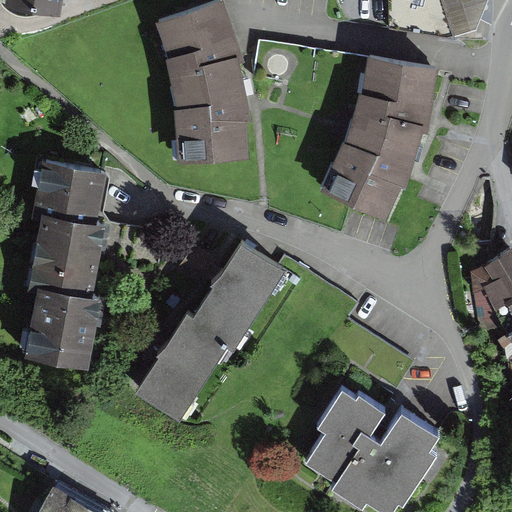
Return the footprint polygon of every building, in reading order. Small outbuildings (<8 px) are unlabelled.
[(75,0),(22,0),(23,1),(74,9),(75,0)] [(258,54),(240,0),(231,0),(167,21),(181,69),(255,55),(258,54)] [(388,0),(389,28),(443,36),(455,34),(443,0),(388,0)] [(443,0),(455,34),(476,27),(486,0),(443,0)] [(377,56),(269,40),(264,74),(372,90),(377,56)] [(262,115),(268,115),(255,55),(181,69),(187,116),(188,156),(263,152),(262,115)] [(454,67),(377,56),(372,90),(370,100),(441,123),(443,124),(454,67)] [(415,179),(422,183),(441,123),(370,100),(350,151),(333,186),(397,215),(415,179)] [(118,170),(46,158),(43,182),(47,182),(41,213),(53,215),(57,216),(59,209),(110,217),(118,170)] [(37,264),(33,285),(46,287),(39,326),(33,325),(28,352),(104,365),(117,294),(110,293),(117,253),(123,220),(110,217),(59,209),(57,216),(53,215),(48,240),(42,239),(38,260),(44,261),(43,265),(37,264)] [(117,253),(168,262),(174,229),(123,220),(117,253)] [(297,269),(250,239),(203,312),(245,340),(250,342),(286,289),(297,269)] [(203,243),(187,268),(208,282),(225,256),(203,243)] [(511,244),(485,259),(511,311),(511,244)] [(343,342),(408,384),(425,358),(358,316),(366,303),(302,262),(286,289),(351,329),(343,342)] [(145,384),(194,417),(245,340),(203,312),(197,307),(145,384)] [(367,395),(348,383),(322,423),(330,428),(310,459),(341,478),(336,485),(372,509),(377,501),(393,511),(401,511),(410,499),(416,503),(451,450),(444,446),(452,434),(409,406),(391,435),(382,429),(396,407),(370,390),(367,395)] [(129,511),(68,477),(47,511),(129,511)]
